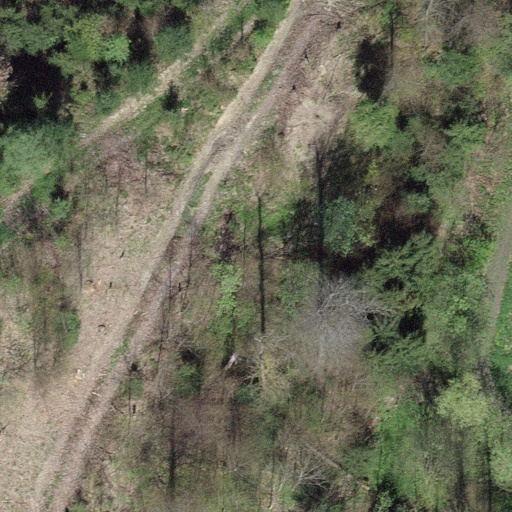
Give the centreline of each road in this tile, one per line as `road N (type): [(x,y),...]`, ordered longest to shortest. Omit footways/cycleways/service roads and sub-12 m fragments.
road 1 (track): [(0,228),(180,90),(262,0)]
road 2 (track): [(511,218),(481,334),(489,393),(511,423)]
